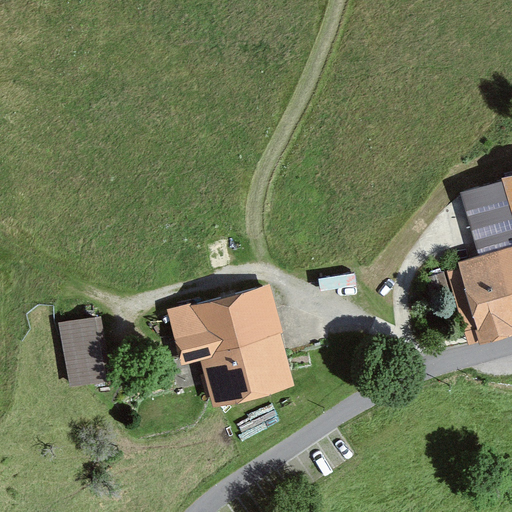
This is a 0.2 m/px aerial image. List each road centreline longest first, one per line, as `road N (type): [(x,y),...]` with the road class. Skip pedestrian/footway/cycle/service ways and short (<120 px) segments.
road 1 (unclassified): [(511,346),(432,367),(196,511)]
road 2 (track): [(309,317),(263,247),(257,207),(271,148),(334,0)]
